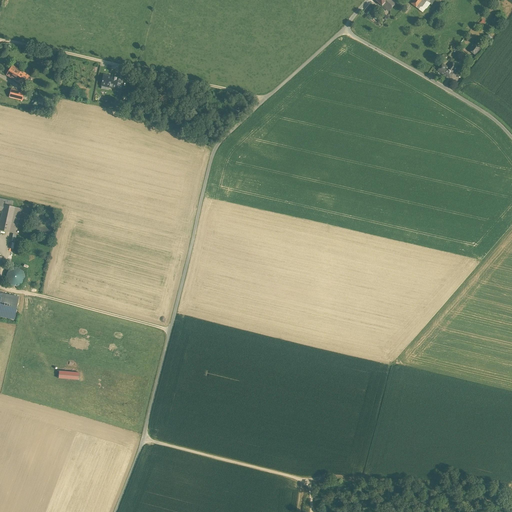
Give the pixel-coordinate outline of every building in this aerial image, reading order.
[(394,0),(391,0),(385,6),(383,4),(382,6),(389,12),(397,2),(394,0)] [(411,0),(410,2),(418,8),(424,0),(411,0)] [(424,0),(418,8),(421,11),(430,0),(424,0)] [(475,44),(470,50),(476,55),(481,49),(475,44)] [(447,67),(442,73),(449,79),(458,68),(451,62),(447,67)] [(444,64),(438,70),(442,73),(447,67),(444,64)] [(21,71),(13,65),(7,75),(15,80),(21,71)] [(32,78),(21,71),(15,80),(23,85),(27,79),(30,81),(32,78)] [(118,78),(104,75),(103,81),(102,82),(103,82),(102,85),(110,87),(116,88),(118,79),(118,78)] [(25,92),(11,89),(9,97),(23,100),(24,96),(25,92)] [(49,97),(35,93),(31,109),(45,112),(48,101),(49,97)] [(13,201),(0,198),(0,214),(2,215),(4,205),(12,206),(13,201)] [(12,206),(4,205),(2,215),(1,215),(0,222),(0,230),(10,232),(11,232),(13,220),(16,207),(12,206)] [(16,207),(13,220),(19,221),(22,209),(16,207)] [(13,220),(11,232),(16,234),(19,221),(13,220)] [(11,285),(15,286),(18,285),(21,284),(24,281),(25,278),(25,274),(23,271),(20,268),(17,267),(13,268),(10,269),(8,272),(7,275),(7,279),(8,282),(11,285)] [(0,316),(14,319),(19,297),(0,293),(0,316)] [(53,342),(55,334),(36,329),(34,336),(53,342)]
